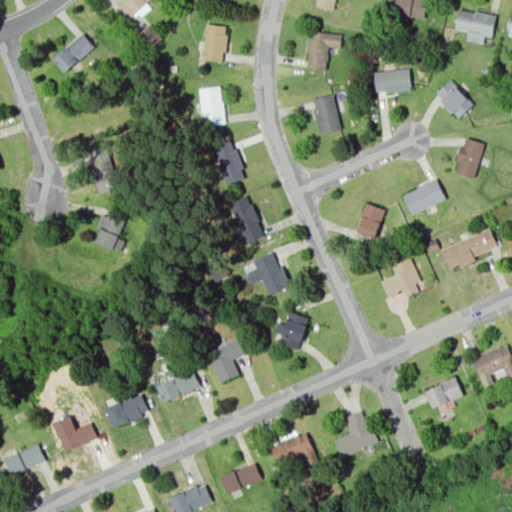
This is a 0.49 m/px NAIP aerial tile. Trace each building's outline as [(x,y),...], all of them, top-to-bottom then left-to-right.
[(135,17),(151,0),(118,0),(118,1),(135,17)] [(336,0),(334,9),(314,5),(315,0),(336,0)] [(397,0),(431,0),(429,17),(395,11),(397,0)] [(492,35),(455,27),(459,5),(496,13),(492,35)] [(207,22),(204,61),(228,62),(231,23),(207,22)] [(70,70),(99,44),(83,27),(54,53),(70,70)] [(327,68),(308,66),(311,29),(344,32),(343,49),(329,47),(327,68)] [(410,89),(376,91),(375,73),(409,71),(410,89)] [(461,118),(436,92),(452,77),(477,102),(461,118)] [(200,89),(208,127),(231,123),(223,84),(200,89)] [(332,96),(340,129),(322,133),(314,100),(332,96)] [(485,142),(465,136),(455,171),(474,177),(485,142)] [(212,148),(228,183),(249,174),(234,138),(212,148)] [(89,157),(101,188),(114,183),(109,171),(117,168),(110,149),(89,157)] [(439,174),(403,190),(413,212),(448,196),(439,174)] [(227,205),(243,241),(264,231),(249,195),(227,205)] [(385,211),(372,242),(355,235),(368,203),(385,211)] [(114,247),(96,240),(110,206),(129,214),(114,247)] [(499,246),(450,267),(442,249),(491,228),(499,246)] [(292,284),(275,247),(254,257),(256,263),(246,268),(252,281),(261,276),(269,294),(292,284)] [(406,297),(402,292),(388,298),(378,274),(392,269),(390,264),(413,254),(424,281),(418,284),(421,291),(406,297)] [(309,318),(296,349),(279,342),(292,310),(309,318)] [(205,347),(220,383),(236,376),(231,362),(248,355),(239,333),(205,347)] [(484,388),(471,359),(510,341),(511,345),(511,377),(506,365),(491,372),(496,382),(484,388)] [(200,389),(169,402),(162,385),(193,372),(200,389)] [(464,396),(433,409),(425,392),(457,379),(464,396)] [(150,412),(119,425),(111,408),(143,395),(150,412)] [(380,439),(344,455),(337,439),(351,432),(344,415),(365,406),(380,439)] [(100,436),(69,449),(57,421),(73,414),(78,427),(93,420),(100,436)] [(321,458),(310,463),(303,448),(280,458),(274,445),(308,430),(321,458)] [(45,460),(13,473),(6,456),(37,443),(45,460)] [(264,477),(233,491),(226,473),(257,460),(264,477)] [(214,499),(182,511),(175,495),(206,482),(214,499)]
